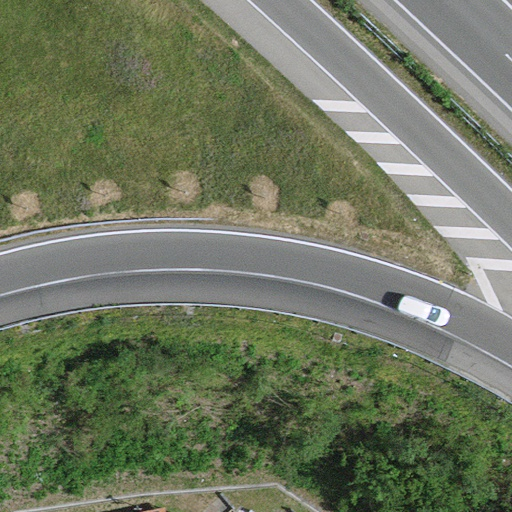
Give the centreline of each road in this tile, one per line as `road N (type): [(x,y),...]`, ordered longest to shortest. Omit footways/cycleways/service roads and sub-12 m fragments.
road 1 (motorway): [(0,279),(121,256),(260,258),(383,287),(511,344)]
road 2 (motorway): [(276,0),(511,222)]
